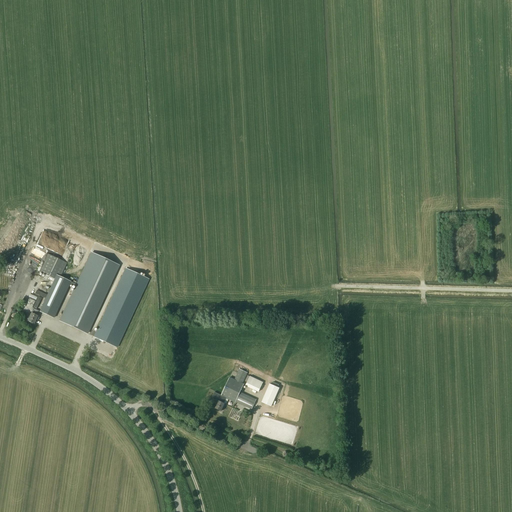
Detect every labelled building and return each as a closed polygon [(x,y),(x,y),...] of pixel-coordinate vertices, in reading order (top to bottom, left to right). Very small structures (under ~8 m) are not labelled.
[(55,280),(40,312),(53,318),(69,284),(75,287),(60,321),(87,334),(119,266),(91,253),(77,285),(60,277),(57,275),(55,280)] [(48,254),(39,273),(48,277),(54,279),(56,274),(61,276),(67,263),(48,254)] [(126,269),(94,337),(117,347),(148,279),(126,269)] [(29,298),(27,302),(23,310),(31,313),(32,313),(34,309),(34,308),(33,308),(32,308),(33,305),(35,301),(29,298)] [(31,313),(27,321),(34,324),(36,320),(38,320),(39,317),(37,317),(38,316),(36,316),(38,311),(34,309),(32,313),(31,313)] [(224,404),(226,398),(235,403),(236,402),(252,410),(256,400),(240,392),(244,384),(243,384),(248,373),(239,369),(235,380),(233,379),(230,377),(221,395),(215,392),(212,398),(218,402),(215,408),(221,411),(224,404)] [(259,392),(264,382),(250,376),(246,386),(259,392)] [(269,384),(261,402),(271,407),(279,388),(269,384)]
